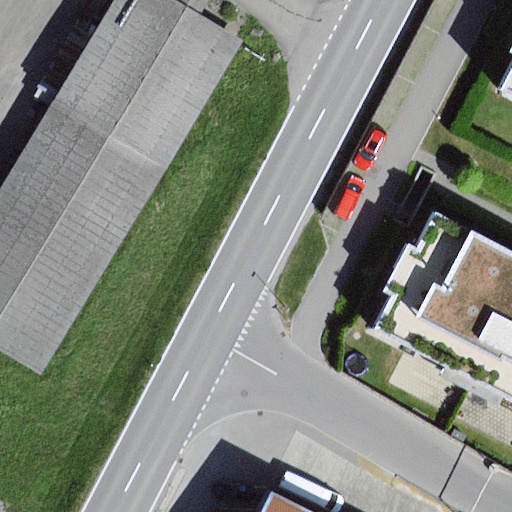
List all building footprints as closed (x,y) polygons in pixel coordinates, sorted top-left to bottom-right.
[(170,0),(115,0),(55,101),(169,169),(245,44),(170,0)] [(511,46),(511,48),(511,47),(511,71),(501,94),(511,99),(511,46)] [(169,169),(55,101),(0,193),(0,343),(47,371),(169,169)] [(511,258),(427,216),(409,253),(397,247),(377,287),(387,292),(366,333),(511,406),(511,258)] [(296,511),(277,502),(271,511),(296,511)]
